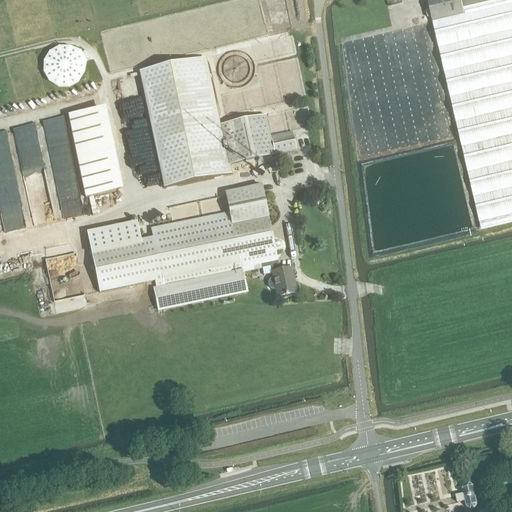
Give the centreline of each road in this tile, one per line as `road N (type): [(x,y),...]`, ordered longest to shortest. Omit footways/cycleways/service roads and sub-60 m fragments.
road 1 (unclassified): [(370,454),(316,0)]
road 2 (secondary): [(132,511),(370,454)]
road 3 (secondary): [(370,454),(511,422)]
